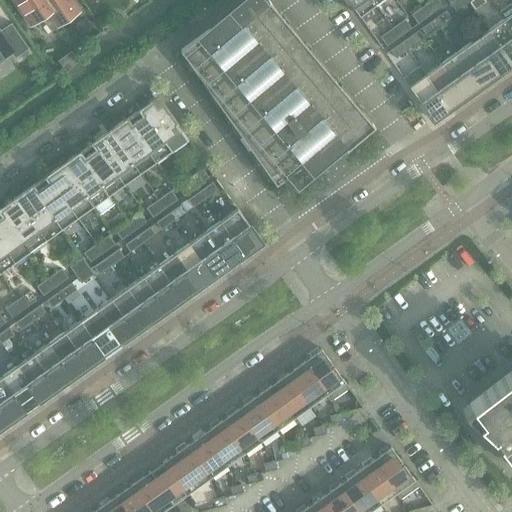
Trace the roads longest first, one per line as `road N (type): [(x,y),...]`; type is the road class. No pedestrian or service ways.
road 1 (residential): [(0,175),(162,58),(298,253)]
road 2 (tertiary): [(23,511),(328,297)]
road 3 (tertiary): [(298,253),(0,472)]
road 4 (residential): [(420,165),(301,0)]
road 5 (residential): [(236,511),(397,392)]
road 6 (tertiary): [(328,297),(464,203)]
road 7 (tertiary): [(420,165),(298,253)]
road 8 (residential): [(397,392),(469,489)]
